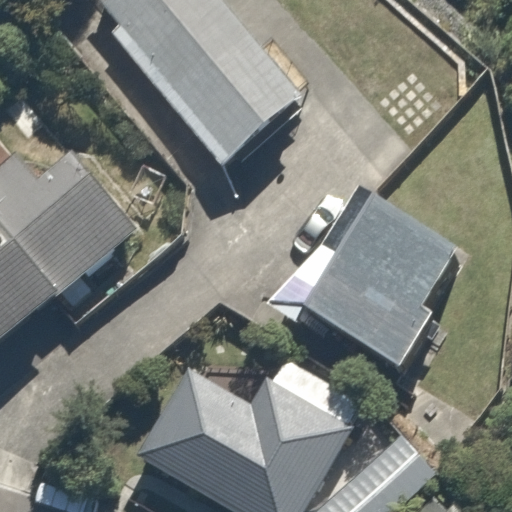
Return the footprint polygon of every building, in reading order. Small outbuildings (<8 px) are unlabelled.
[(95,0),(127,38),(114,49),(230,188),(314,118),(215,0),(95,0)] [(0,161),(0,375),(156,246),(50,120),(0,161)] [(308,347),(316,334),(411,394),(446,339),(436,333),(471,277),(375,217),(344,266),(329,256),(281,331),(308,347)] [(194,378),(143,475),(211,511),(311,511),(354,432),(268,387),(256,410),(194,378)] [(328,511),(421,511),(435,500),(447,489),(405,442),(328,511)] [(447,511),(435,500),(423,511),(447,511)]
